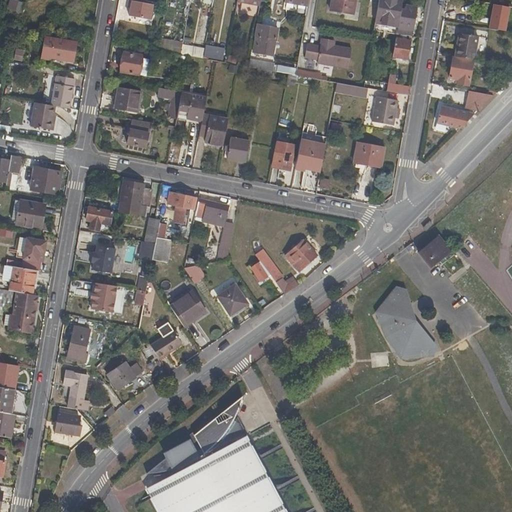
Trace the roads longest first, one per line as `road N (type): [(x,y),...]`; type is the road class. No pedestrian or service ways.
road 1 (residential): [(388,228),(362,258),(154,414),(63,511)]
road 2 (residential): [(22,511),(77,160)]
road 3 (residential): [(77,160),(368,217),(388,228)]
road 4 (residential): [(413,208),(406,167),(435,0)]
road 5 (residential): [(77,160),(107,0)]
road 6 (residential): [(511,109),(413,208)]
